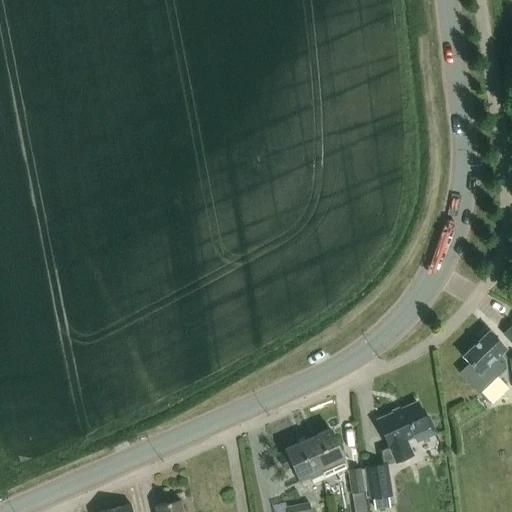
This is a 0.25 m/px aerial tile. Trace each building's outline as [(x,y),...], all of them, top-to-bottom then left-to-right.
[(511,323),(502,333),(511,343),(511,323)] [(462,356),(469,364),(460,372),(480,393),(505,368),(505,361),(504,360),(499,354),(505,348),(489,331),(462,356)] [(377,420),(396,462),(413,454),(406,440),(415,436),(417,441),(436,433),(429,417),(425,418),(418,402),(377,420)] [(347,468),(344,462),(329,428),(307,438),(322,472),(324,478),(347,468)] [(324,478),(322,472),(307,438),(284,448),(285,450),(278,454),(284,469),(292,466),(299,482),(310,478),(313,484),(325,478),(324,478)] [(368,468),(360,469),(363,491),(364,491),(366,498),(368,498),(368,500),(372,499),(374,510),(389,507),(387,496),(389,496),(384,464),(368,467),(368,468)] [(366,511),(363,491),(360,469),(360,468),(348,470),(354,511),(366,511)] [(182,511),(180,500),(154,506),(155,511),(182,511)] [(286,506),(285,501),(273,504),(275,511),(311,511),(309,501),(286,506)]
